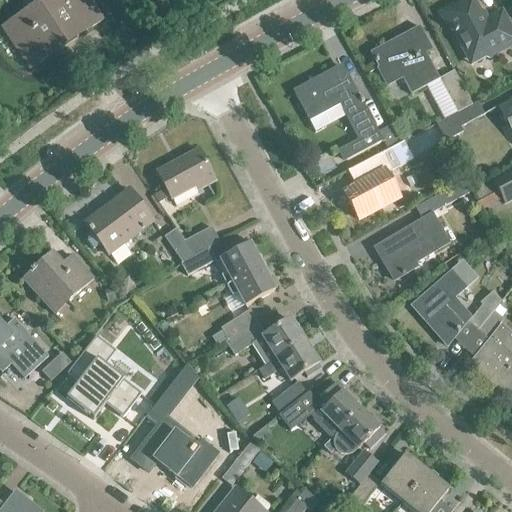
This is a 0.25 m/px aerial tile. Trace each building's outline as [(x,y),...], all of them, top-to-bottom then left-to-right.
[(21,15),(0,29),(28,70),(49,56),(47,54),(78,33),(80,36),(103,20),(88,0),(48,0),(23,17),(21,15)] [(475,6),(474,6),(474,5),(474,4),(474,3),(472,0),(448,0),(448,1),(446,0),(441,0),(440,0),(439,1),(438,2),(437,3),(436,5),(436,6),(436,8),(436,9),(436,11),(437,12),(438,13),(439,14),(440,15),(442,16),(443,16),(461,49),(477,40),(483,50),(511,34),(511,33),(496,4),(483,11),(481,9),(480,8),(478,7),(477,7),(475,6)] [(453,73),(438,80),(425,55),(431,51),(419,27),(402,36),(403,38),(396,41),(396,39),(369,54),(377,69),(387,85),(401,78),(410,95),(426,87),(443,120),(470,105),(453,73)] [(340,101),(351,123),(360,140),(339,150),(345,162),(381,143),(381,144),(384,143),(382,140),(381,141),(361,104),(363,103),(360,99),(359,100),(342,69),(293,95),(294,96),(307,119),(308,119),(308,118),(340,101)] [(511,100),(497,109),(511,137),(511,100)] [(458,129),(483,115),(477,103),(452,116),(458,129)] [(462,133),(459,128),(458,129),(452,116),(435,125),(444,143),(462,133)] [(389,168),(383,171),(343,193),(350,207),(349,208),(351,212),(353,211),(358,221),(398,199),(398,198),(410,191),(398,169),(412,161),(403,143),(382,155),(389,168)] [(196,192),(215,182),(198,150),(183,158),(185,162),(158,176),(171,200),(194,188),(196,192)] [(500,198),(503,204),(511,200),(511,170),(492,180),(492,182),(496,189),(500,198)] [(415,268),(412,262),(421,257),(422,259),(447,244),(432,218),(437,215),(435,212),(470,193),(464,182),(414,209),(421,221),(374,250),(393,281),(415,268)] [(500,198),(496,189),(492,182),(470,193),(478,209),(500,198)] [(131,238),(152,222),(129,190),(105,208),(107,210),(100,216),(98,213),(83,224),(88,230),(87,231),(90,235),(87,237),(87,243),(93,250),(100,245),(109,256),(109,255),(116,265),(129,255),(122,246),(131,239),(131,238)] [(191,257),(208,249),(218,243),(210,228),(183,242),(191,257)] [(179,264),(191,257),(183,242),(176,229),(164,236),(179,264)] [(249,245),(248,245),(245,240),(230,248),(233,253),(219,261),(226,275),(221,277),(226,287),(261,269),(249,245)] [(191,257),(179,264),(178,264),(185,277),(213,262),(215,264),(208,249),(191,257)] [(54,316),(54,315),(51,311),(64,299),(67,303),(92,281),(70,256),(70,257),(73,260),(64,268),(51,254),(34,269),(33,268),(28,272),(29,273),(22,280),(54,316)] [(465,321),(464,321),(469,317),(459,306),(453,299),(462,290),(474,280),(461,265),(449,275),(412,308),(446,347),(455,335),(456,335),(459,332),(456,329),(465,321)] [(274,292),(261,269),(226,287),(231,297),(236,294),(244,308),(274,292)] [(115,288),(124,300),(135,291),(127,280),(115,288)] [(476,332),(498,305),(490,296),(480,304),(481,306),(467,324),(476,332)] [(218,348),(224,343),(256,323),(248,312),(220,330),(221,332),(212,338),(218,348)] [(486,340),(503,320),(493,312),(477,332),(486,340)] [(0,372),(1,374),(11,365),(24,380),(48,358),(13,320),(5,328),(0,322),(0,372)] [(256,323),(224,343),(233,357),(251,346),(265,368),(270,364),(303,343),(289,321),(264,337),(262,333),(255,337),(249,328),(256,323)] [(480,369),(478,372),(505,394),(511,385),(511,336),(501,328),(472,363),(480,369)] [(77,384),(65,400),(71,405),(92,421),(105,405),(122,419),(140,396),(104,367),(115,354),(95,338),(66,375),(77,384)] [(303,343),(270,364),(276,373),(281,370),(289,383),(303,374),(306,379),(320,370),(317,365),(303,343)] [(62,353),(41,372),(51,383),(72,364),(62,353)] [(186,390),(195,379),(184,367),(174,381),(186,390)] [(167,414),(186,390),(174,381),(155,405),(167,414)] [(279,415),(306,395),(297,383),(271,404),(279,415)] [(338,433),(360,411),(343,395),(346,392),(344,390),(341,393),(334,385),(319,400),(327,407),(322,412),(320,410),(314,416),(315,419),(319,423),(323,428),(328,423),(338,433)] [(301,421),(317,406),(306,395),(279,415),(288,427),(298,418),(301,421)] [(356,451),(363,445),(368,451),(383,436),(378,430),(360,411),(338,433),(323,448),(329,454),(335,449),(336,450),(337,452),(339,453),(340,454),(342,454),(344,455),(346,455),(348,454),(349,454),(351,453),(352,452),(355,449),(356,451)] [(180,429),(165,417),(132,460),(147,472),(148,471),(147,471),(158,458),(167,465),(165,468),(191,488),(215,456),(198,443),(191,452),(173,438),(179,430),(180,430),(180,429)] [(270,434),(265,427),(250,439),(255,446),(270,434)] [(359,487),(368,476),(377,464),(362,452),(349,469),(357,475),(351,482),(359,487)] [(230,487),(250,462),(241,455),(221,480),(230,487)] [(426,474),(405,456),(406,455),(405,455),(397,465),(395,463),(394,464),(396,465),(379,485),(401,504),(426,474)] [(448,491),(426,474),(401,504),(411,511),(430,511),(439,501),(441,503),(441,502),(440,501),(448,491)] [(357,509),(377,483),(368,476),(359,487),(348,501),(357,509)] [(257,498),(252,504),(234,489),(215,511),(266,511),(270,508),(257,498)] [(308,511),(309,511),(317,502),(303,492),(287,511),(303,511),(305,509),(308,511)] [(15,493),(0,511),(25,511),(20,508),(26,501),(15,493)]
